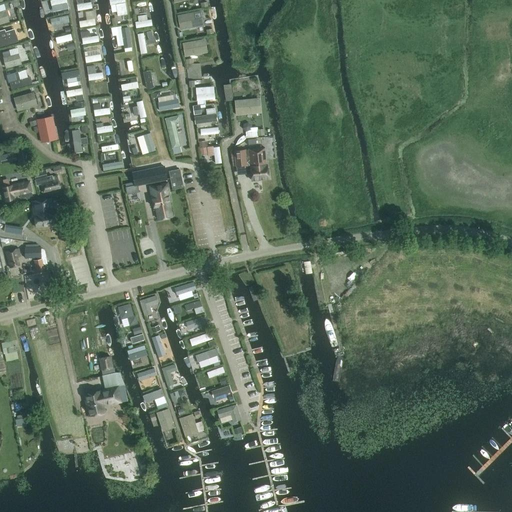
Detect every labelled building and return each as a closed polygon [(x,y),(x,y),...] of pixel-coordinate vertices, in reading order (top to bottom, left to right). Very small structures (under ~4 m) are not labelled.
[(49,0),(51,11),(60,10),(59,3),(64,3),(63,0),(49,0)] [(90,16),(90,23),(96,22),(96,15),(90,16),(89,3),(74,4),(74,11),(83,11),(83,16),(90,16)] [(133,16),(145,16),(144,4),(132,5),(133,16)] [(121,49),(128,49),(126,28),(119,28),(121,49)] [(0,32),(0,44),(14,40),(11,30),(0,32)] [(67,34),(51,37),(52,44),(69,40),(67,34)] [(142,34),(135,35),(137,55),(144,54),(142,34)] [(78,38),(79,45),(96,42),(95,36),(78,38)] [(204,41),(181,42),(182,56),(205,55),(204,41)] [(3,66),(16,66),(17,55),(3,55),(3,66)] [(82,58),(83,63),(98,61),(97,55),(82,58)] [(84,67),(85,80),(100,80),(99,73),(92,74),(92,66),(84,67)] [(150,85),(147,71),(141,72),(143,86),(150,85)] [(11,98),(14,112),(35,107),(31,93),(11,98)] [(234,100),(236,115),(261,113),(260,98),(234,100)] [(156,111),(177,107),(176,99),(155,103),(156,111)] [(90,105),(90,116),(107,115),(107,108),(97,109),(97,105),(90,105)] [(197,105),(190,107),(192,116),(199,115),(197,105)] [(178,116),(165,119),(171,148),(181,146),(175,123),(179,122),(178,116)] [(37,120),(41,142),(57,138),(53,117),(37,120)] [(214,117),(194,120),(196,130),(204,128),(204,124),(215,123),(214,117)] [(243,138),(256,137),(255,127),(242,128),(243,138)] [(77,130),(69,131),(70,154),(79,153),(77,130)] [(142,142),(138,143),(140,154),(152,151),(149,137),(141,138),(142,142)] [(97,152),(112,151),(111,144),(96,146),(97,152)] [(209,148),(198,147),(197,156),(209,156),(209,148)] [(251,168),(250,168),(252,181),(269,179),(267,166),(265,147),(249,149),(249,150),(245,150),(234,151),(236,166),(247,165),(246,163),(250,162),(251,168)] [(218,148),(211,148),(212,165),(219,164),(218,148)] [(27,150),(17,153),(20,165),(30,163),(27,150)] [(164,166),(133,173),(135,185),(167,179),(164,166)] [(36,180),(47,177),(45,169),(34,172),(36,180)] [(170,171),(172,178),(181,176),(179,169),(170,171)] [(44,192),(61,187),(58,175),(53,176),(53,179),(41,182),(44,192)] [(172,178),(174,189),(183,187),(181,176),(172,178)] [(32,195),(29,181),(6,186),(3,187),(6,201),(15,200),(14,196),(20,195),(21,198),(32,195)] [(168,182),(167,182),(152,185),(149,185),(152,203),(155,202),(159,219),(173,217),(170,202),(172,202),(168,182)] [(122,193),(133,192),(132,185),(121,187),(122,193)] [(118,195),(108,196),(109,204),(119,202),(118,195)] [(34,223),(35,229),(63,224),(61,211),(54,212),(53,212),(50,196),(40,198),(36,198),(36,199),(36,200),(32,200),(34,215),(33,215),(34,223)] [(139,256),(152,255),(151,243),(138,244),(139,256)] [(37,257),(37,255),(39,255),(39,248),(36,248),(36,244),(26,245),(26,258),(37,257)] [(375,246),(371,254),(380,258),(384,250),(375,246)] [(6,252),(10,268),(20,265),(18,257),(21,257),(19,249),(6,252)] [(44,272),(42,259),(35,260),(38,273),(44,272)] [(130,305),(117,308),(119,319),(133,317),(130,305)] [(202,317),(186,322),(189,329),(204,324),(202,317)] [(141,334),(128,339),(130,346),(144,341),(141,334)] [(190,347),(207,341),(205,334),(188,340),(190,347)] [(13,347),(12,341),(2,343),(4,353),(16,351),(15,346),(13,347)] [(193,357),(196,365),(211,360),(208,352),(193,357)] [(98,358),(101,371),(113,368),(111,355),(98,358)] [(165,376),(177,370),(175,364),(162,370),(165,376)] [(221,368),(205,373),(207,379),(223,374),(221,368)] [(118,373),(101,377),(103,388),(120,384),(118,373)] [(89,408),(90,416),(106,412),(104,405),(122,401),(118,385),(84,393),(88,409),(89,408)] [(225,387),(210,392),(212,398),(227,393),(225,387)] [(177,392),(167,395),(170,404),(179,401),(177,392)] [(9,410),(17,410),(17,398),(9,398),(9,410)] [(228,408),(216,412),(218,418),(229,414),(228,408)] [(191,415),(177,420),(183,438),(203,431),(200,422),(194,424),(191,415)] [(138,458),(142,473),(150,471),(146,456),(138,458)]
